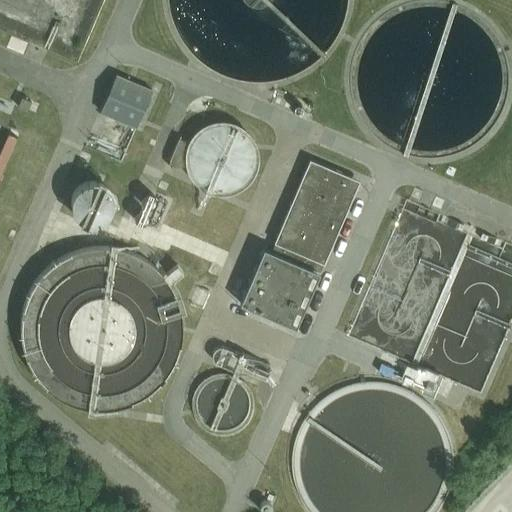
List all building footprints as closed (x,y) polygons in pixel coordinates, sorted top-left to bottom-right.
[(100,115),(134,130),(150,93),(116,78),(100,115)] [(219,163),(243,161),(240,122),(216,123),(219,163)] [(307,166),(295,193),(270,251),(263,248),(239,303),(288,324),(312,269),(319,272),(358,180),(309,159),(306,165),(307,166)] [(228,219),(234,207),(206,194),(200,206),(228,219)] [(209,219),(204,232),(225,240),(229,227),(209,219)]
